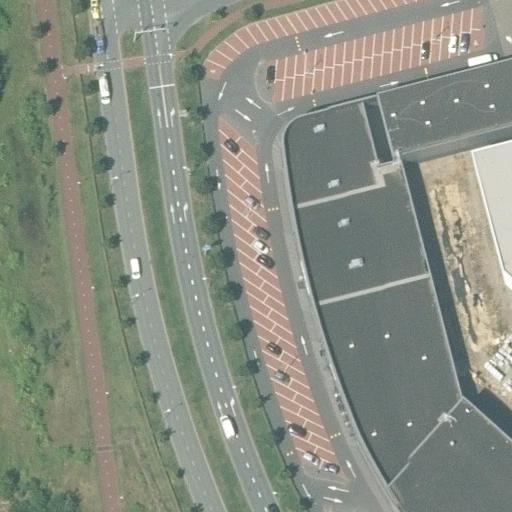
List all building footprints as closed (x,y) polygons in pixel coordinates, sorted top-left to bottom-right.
[(511,72),(366,111),(382,173),(405,167),(511,139),(511,72)] [(387,192),(382,173),(366,111),(302,128),(296,130),(290,133),(286,137),(283,142),(281,154),(291,217),(387,192)] [(511,155),(474,166),(505,285),(511,291),(511,155)] [(312,314),(435,282),(405,167),(382,173),(387,192),(291,217),(292,229),(309,303),(312,314)] [(387,503),(469,412),(435,282),(312,314),(328,368),(354,439),(386,502),(387,503)] [(511,511),(511,451),(469,412),(387,503),(393,511),(511,511)]
